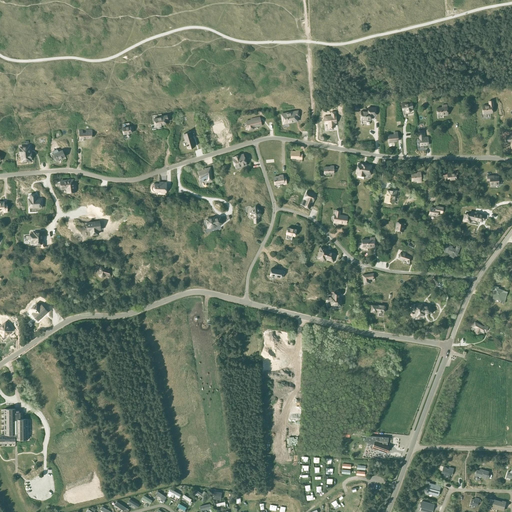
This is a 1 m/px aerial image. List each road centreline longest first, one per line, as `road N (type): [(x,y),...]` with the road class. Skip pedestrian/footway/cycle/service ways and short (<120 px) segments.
road 1 (tertiary): [(0,365),(79,316),(122,315),(197,291),(245,303)]
road 2 (unclassified): [(254,141),(137,179),(73,170),(0,176)]
road 3 (unclassified): [(511,162),(254,141)]
road 4 (unclassified): [(476,280),(368,266),(311,218),(273,207)]
road 5 (tertiary): [(245,303),(447,345)]
